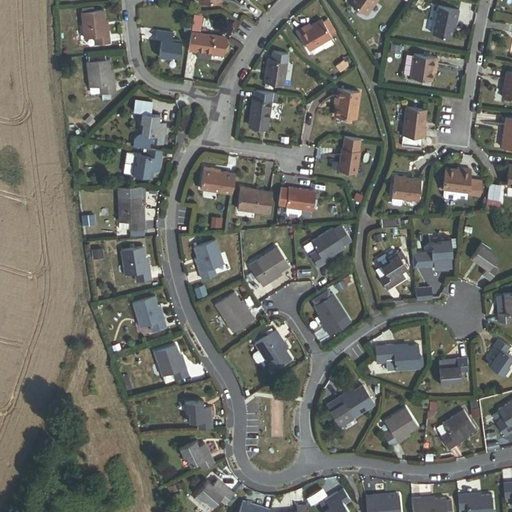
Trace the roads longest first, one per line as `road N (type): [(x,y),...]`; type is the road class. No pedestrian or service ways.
road 1 (residential): [(198,142),(167,209),(170,263),(186,315),(227,384),(244,471),(267,485),(306,470)]
road 2 (residential): [(306,470),(417,473),(511,457)]
road 3 (residential): [(323,367),(396,309),(463,311)]
road 4 (residential): [(220,99),(147,80),(134,61),(131,0)]
road 5 (residential): [(488,0),(464,126)]
road 6 (residential): [(295,0),(273,17),(220,99)]
